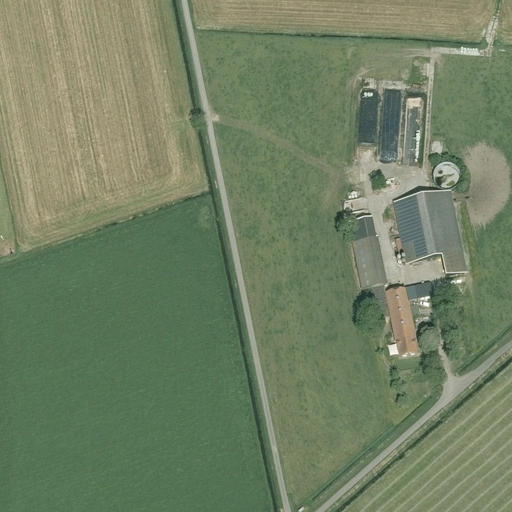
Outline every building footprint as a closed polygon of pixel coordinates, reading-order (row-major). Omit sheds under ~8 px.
[(362,195),(361,186),(348,189),(349,197),(362,195)] [(449,193),(434,196),(396,204),(408,265),(442,258),(445,278),(465,274),(449,193)] [(352,223),(368,219),(363,200),(347,203),(352,223)] [(372,219),(348,223),(352,244),(361,291),(370,290),(383,287),(387,286),(378,239),(376,239),(372,219)] [(413,297),(427,297),(427,284),(413,284),(413,297)] [(385,294),(383,287),(370,290),(376,320),(390,318),(395,344),(397,343),(400,358),(417,355),(414,339),(416,339),(411,317),(420,316),(418,307),(410,309),(406,290),(385,294)]
